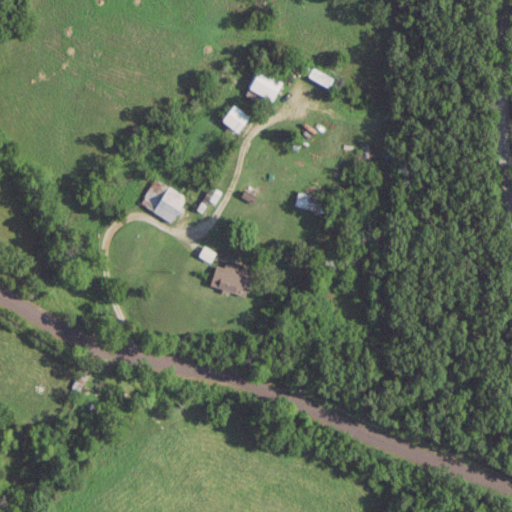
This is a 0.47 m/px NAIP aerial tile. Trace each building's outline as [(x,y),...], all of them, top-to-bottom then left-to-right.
[(248,90),(273,100),(284,72),(259,63),(248,90)] [(236,132),(249,115),(232,103),(220,119),(236,132)] [(138,204),(173,221),(186,195),(151,178),(138,204)] [(292,204),(319,212),(323,197),(296,190),(292,204)] [(216,261),(208,284),(243,295),(250,272),(216,261)] [(89,370),(81,365),(69,385),(77,389),(89,370)]
